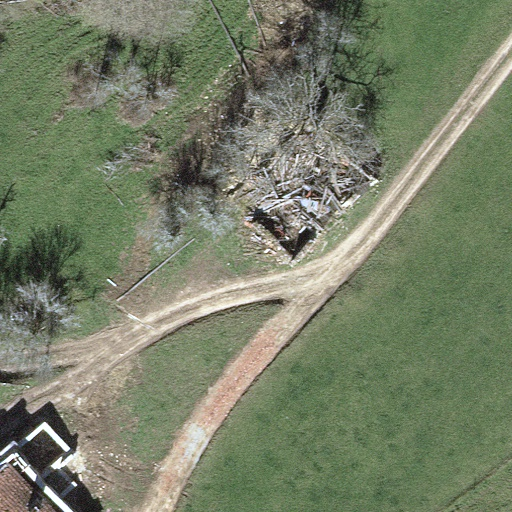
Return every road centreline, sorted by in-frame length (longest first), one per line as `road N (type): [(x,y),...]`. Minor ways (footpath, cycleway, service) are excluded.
road 1 (track): [(153,511),(208,410),(330,269)]
road 2 (track): [(511,44),(330,269)]
road 3 (track): [(330,269),(178,309),(109,354)]
road 4 (track): [(109,354),(0,425)]
